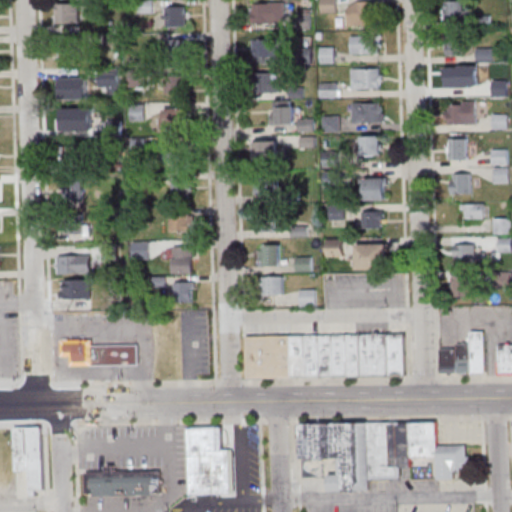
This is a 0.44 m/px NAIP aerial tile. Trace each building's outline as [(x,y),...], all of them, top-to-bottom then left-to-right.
[(336,0),(324,0),(324,11),(337,11),(336,0)] [(465,0),(445,0),(445,22),(470,22),(470,10),(466,10),(465,0)] [(378,25),(378,1),(351,1),(351,25),(378,25)] [(287,2),(252,2),(252,23),(287,23),(287,2)] [(59,3),(59,23),(84,23),(84,3),(59,3)] [(187,28),(187,7),(167,7),(167,28),(187,28)] [(352,54),(381,54),(381,36),(352,36),(352,54)] [(467,56),(467,36),(448,36),(448,56),(467,56)] [(60,39),(60,59),(83,59),(83,39),(60,39)] [(283,62),(283,39),(255,39),(255,62),(283,62)] [(186,59),(186,40),(165,40),(165,59),(186,59)] [(336,45),(321,45),(321,62),(336,62),(336,45)] [(494,48),(478,48),(478,60),(494,60),(494,48)] [(354,88),(384,88),(384,67),(354,67),(354,88)] [(448,90),(467,90),(467,69),(448,69),(448,90)] [(255,92),(280,92),(280,73),(255,73),(255,92)] [(166,93),(187,93),(187,74),(166,74),(166,93)] [(61,95),(85,95),(85,75),(61,75),(61,95)] [(148,77),(133,77),(133,85),(148,85),(148,77)] [(343,82),(322,82),(322,97),(343,97),(343,82)] [(296,124),(296,100),(272,100),(272,124),(296,124)] [(478,124),(478,101),(449,101),(449,124),(478,124)] [(385,102),(354,102),(354,122),(385,122),(385,102)] [(132,121),(146,121),(146,104),(132,104),(132,121)] [(161,108),(161,128),(187,128),(187,108),(161,108)] [(58,113),(58,129),(80,129),(80,113),(58,113)] [(509,114),(494,113),(494,129),(509,129),(509,114)] [(324,116),(324,131),(341,131),(341,116),(324,116)] [(363,155),(383,155),(383,135),(363,135),(363,155)] [(469,160),(469,139),(450,139),(450,160),(469,160)] [(280,140),(257,140),(257,157),(280,157),(280,140)] [(162,143),(162,162),(181,162),(181,143),(162,143)] [(494,166),(495,166),(495,183),(510,183),(510,148),(494,148),(494,166)] [(174,173),(173,195),(193,195),(193,174),(174,173)] [(473,173),(453,173),(453,193),(473,193),(473,173)] [(285,177),(256,177),(256,195),(285,195),(285,177)] [(387,177),(367,177),(367,199),(387,199),(387,177)] [(65,179),(65,200),(85,200),(85,179),(65,179)] [(331,204),(331,219),(346,219),(346,204),(331,204)] [(486,218),(486,204),(464,204),(464,218),(486,218)] [(384,210),(364,210),(364,228),(384,228),(384,210)] [(172,232),(195,232),(195,213),(172,213),(172,232)] [(260,231),(283,231),(283,213),(260,213),(260,231)] [(62,234),(89,234),(89,217),(62,217),(62,234)] [(308,235),(308,226),(294,226),(294,236),(308,235)] [(328,238),(328,256),(345,256),(345,238),(328,238)] [(137,254),(145,252),(143,242),(135,244),(137,254)] [(358,243),(358,269),(390,269),(390,243),(358,243)] [(283,266),(283,244),(260,244),(260,266),(283,266)] [(456,244),(456,262),(486,262),(486,252),(477,252),(477,244),(456,244)] [(195,273),(195,246),(178,246),(178,273),(195,273)] [(93,273),(93,255),(59,255),(59,273),(93,273)] [(313,256),(298,256),(298,271),(313,271),(313,256)] [(285,276),(264,276),(264,294),(285,294),(285,276)] [(455,276),(455,297),(475,297),(475,276),(455,276)] [(61,300),(93,300),(93,279),(61,279),(61,300)] [(176,281),(176,302),(196,302),(196,281),(176,281)] [(316,305),(316,289),(301,289),(301,305),(316,305)] [(474,373),(474,344),(474,333),(488,333),(488,372),(474,373)] [(251,378),(251,336),(296,336),(296,378),(251,378)] [(296,378),(296,336),(309,336),(309,378),(296,378)] [(309,378),(309,336),(324,336),(324,378),(309,378)] [(324,378),(324,336),(336,336),(336,378),(324,378)] [(336,378),(336,336),(350,336),(350,378),(336,378)] [(350,378),(350,336),(365,336),(365,378),(350,378)] [(365,378),(365,336),(391,336),(391,378),(365,378)] [(391,378),(391,336),(405,336),(405,378),(391,378)] [(96,366),(73,367),(73,358),(65,358),(65,341),(95,341),(96,366)] [(461,373),(461,349),(461,345),(474,344),(474,373),(461,373)] [(501,345),(511,345),(511,373),(502,373),(501,345)] [(141,346),(141,366),(96,366),(95,347),(141,346)] [(445,373),(444,349),(461,349),(461,373),(445,373)] [(372,424),(373,480),(374,491),(333,492),(332,475),(341,475),(341,459),(304,460),(303,426),(372,424)] [(372,424),(413,424),(414,468),(414,480),(373,480),(372,424)] [(413,424),(440,424),(441,447),(441,460),(428,460),(428,468),(414,468),(413,424)] [(18,428),(47,428),(48,499),(33,499),(32,471),(18,471),(18,428)] [(190,429),(224,428),(225,450),(233,449),(234,494),(192,496),(190,429)] [(441,447),(470,447),(470,461),(475,461),(475,469),(470,469),(470,473),(457,473),(457,481),(441,481),(441,460),(441,447)] [(86,471),(108,471),(107,464),(120,464),(120,471),(156,470),(156,496),(86,497),(86,471)]
